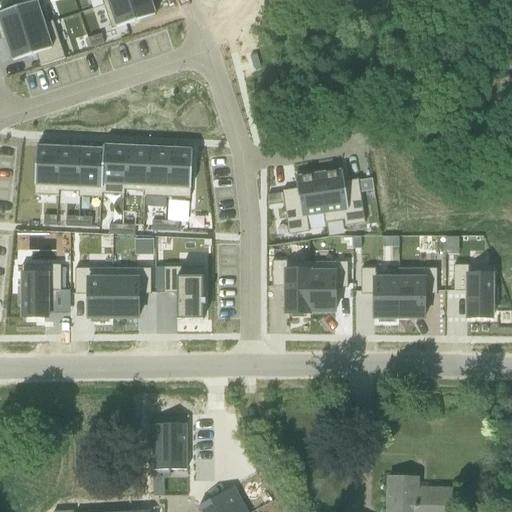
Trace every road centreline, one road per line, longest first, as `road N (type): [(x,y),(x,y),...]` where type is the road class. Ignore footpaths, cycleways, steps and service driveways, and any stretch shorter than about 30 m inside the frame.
road 1 (unclassified): [(244,372),(511,378)]
road 2 (residential): [(0,106),(23,108),(208,56)]
road 3 (residential): [(241,157),(244,372)]
road 4 (unclassified): [(0,370),(213,372)]
road 5 (residential): [(241,157),(379,145)]
